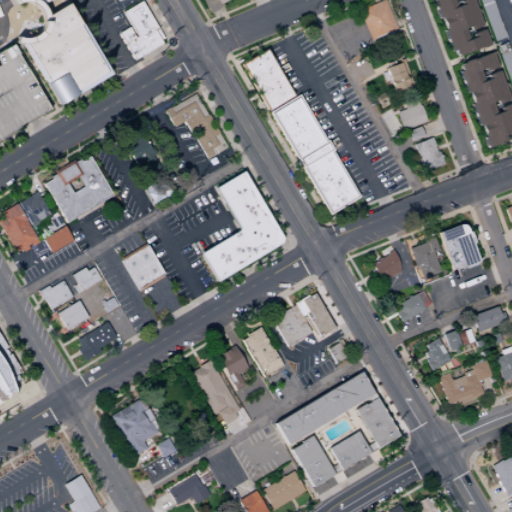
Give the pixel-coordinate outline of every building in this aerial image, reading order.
[(13,1),(15,0),(33,0),(36,1),(40,5),(43,8),(45,11),(46,14),(47,17),(48,25),(42,24),(42,21),(42,18),(41,16),(40,13),(38,11),(36,9),(33,7),(31,6),(28,5),(24,5),(21,5),(18,6),(17,7),(13,1)] [(199,0),(205,11),(229,0),(199,0)] [(380,0),(383,0),(396,30),(369,42),(356,11),(380,0)] [(445,43),(429,0),(454,0),(452,1),(453,4),(465,0),(472,0),(476,10),(477,10),(479,14),(477,14),(482,27),(463,33),(464,36),(464,37),(483,30),(489,47),(478,50),(478,49),(454,58),(451,52),(449,53),(445,43)] [(505,38),(490,0),(477,0),(493,42),(505,38)] [(121,12),(140,1),(157,29),(153,31),(161,44),(133,61),(117,33),(127,27),(133,38),(135,37),(121,12)] [(47,17),(65,6),(106,77),(57,107),(22,46),(27,46),(31,45),(36,43),(40,40),(43,37),(46,32),(47,29),(48,25),(47,17)] [(48,25),(47,29),(46,32),(43,37),(40,40),(36,43),(31,45),(27,46),(22,46),(18,46),(20,39),(23,40),(27,40),(29,39),(32,38),(34,37),(36,35),(38,33),(40,30),(41,28),(42,24),(48,25)] [(0,50),(9,45),(47,110),(0,137),(0,50)] [(263,48),(291,95),(264,111),(236,64),(263,48)] [(511,94),(511,59),(509,51),(498,56),(511,94)] [(484,150),(503,143),(501,138),(506,136),(507,139),(511,137),(511,111),(510,105),(492,112),(490,108),(509,101),(504,88),(505,88),(504,84),(503,84),(498,71),(480,78),(478,74),(497,68),(492,55),(493,55),(492,52),(472,60),(471,59),(461,63),(461,64),(458,65),(458,67),(457,67),(459,72),(456,73),(484,150)] [(383,69),(398,63),(407,88),(392,94),(383,69)] [(162,111),(192,93),(209,121),(206,123),(210,129),(213,127),(224,147),(205,159),(183,121),(172,127),(162,111)] [(296,94),(323,140),(324,140),(330,150),(329,151),(356,197),(326,215),(265,112),(296,94)] [(394,113),(403,110),(401,103),(415,98),(418,106),(424,122),(400,130),(394,113)] [(406,131),(418,126),(422,136),(410,141),(406,131)] [(157,167),(139,133),(120,143),(133,168),(142,163),(147,173),(157,167)] [(411,144),(430,137),(433,146),(433,147),(434,149),(435,152),(436,151),(441,164),(421,172),(411,144)] [(40,184),(49,179),(47,177),(52,174),(51,172),(71,160),(72,162),(77,159),(78,161),(87,156),(110,196),(64,223),(40,184)] [(210,188),(239,171),(279,238),(278,244),(212,283),(195,254),(234,231),(234,229),(210,188)] [(16,203),(34,192),(48,215),(29,226),(16,203)] [(0,230),(0,218),(2,217),(0,214),(0,212),(14,204),(37,243),(30,246),(29,244),(26,246),(28,249),(22,252),(20,249),(14,253),(1,232),(0,230)] [(501,208),(510,205),(511,204),(511,224),(508,226),(501,208)] [(434,233),(462,223),(476,262),(458,269),(457,266),(454,267),(455,268),(448,270),(434,233)] [(41,239),(63,226),(71,241),(50,253),(41,239)] [(407,249),(413,246),(422,243),(421,241),(428,238),(432,237),(437,251),(431,253),(438,272),(430,275),(431,277),(420,281),(407,249)] [(118,261),(144,245),(161,274),(135,290),(118,261)] [(379,282),(374,274),(369,264),(377,260),(388,254),(398,272),(379,282)] [(69,275),(74,285),(70,287),(74,294),(98,280),(91,267),(84,271),(82,267),(69,275)] [(36,291),(46,285),(47,288),(59,281),(69,297),(48,309),(42,299),(42,298),(40,299),(36,291)] [(299,301),(312,293),(332,328),(317,337),(303,314),(306,313),(299,301)] [(414,293),(416,296),(422,306),(423,308),(399,323),(394,314),(390,308),(414,293)] [(416,296),(421,293),(427,305),(422,306),(416,296)] [(98,305),(99,304),(98,302),(101,300),(102,302),(110,297),(115,306),(103,313),(98,305)] [(55,314),(76,301),(86,318),(65,330),(55,314)] [(292,304),(299,301),(306,313),(303,314),(302,316),(300,317),(292,304)] [(285,309),(289,307),(292,304),(300,317),(303,322),(302,322),(295,326),(285,309)] [(471,315),(474,322),(472,323),(475,332),(501,323),(495,306),(471,315)] [(285,309),(295,326),(302,322),(308,333),(284,347),(268,319),(285,309)] [(104,322),(113,338),(108,341),(94,349),(96,353),(81,362),(76,353),(73,348),(77,346),(73,340),(104,322)] [(257,327),(269,347),(281,366),(262,377),(240,339),(244,337),(243,335),(257,327)] [(455,333),(467,329),(471,341),(460,345),(455,333)] [(440,334),(453,330),(459,347),(446,352),(440,334)] [(496,333),(498,337),(499,342),(485,347),(482,338),(496,333)] [(0,338),(17,368),(2,377),(1,373),(0,371),(0,338)] [(434,338),(448,360),(429,371),(422,360),(424,359),(423,357),(421,353),(425,350),(422,345),(434,338)] [(324,349),(336,343),(339,349),(341,347),(346,356),(333,364),(324,349)] [(212,357),(230,347),(232,345),(246,369),(236,375),(242,385),(232,391),(212,357)] [(499,355),(497,350),(508,346),(510,351),(499,355)] [(511,351),(511,354),(511,380),(511,381),(506,383),(505,380),(499,382),(491,358),(499,355),(510,351),(511,351)] [(208,359),(216,372),(214,373),(240,415),(222,426),(215,414),(212,416),(186,373),(196,368),(195,367),(199,364),(208,359)] [(468,366),(483,360),(489,376),(480,380),(475,381),(481,396),(446,409),(434,377),(445,373),(448,381),(461,376),(460,373),(469,370),(468,366)] [(0,401),(7,397),(6,396),(8,395),(5,386),(3,379),(2,377),(1,373),(0,371),(0,401)] [(356,372),(369,393),(282,446),(269,424),(356,372)] [(350,410),(360,404),(361,405),(372,398),(395,436),(373,449),(369,442),(350,410)] [(154,433),(135,400),(106,416),(130,456),(143,448),(139,441),(154,433)] [(353,432),(362,447),(366,453),(337,471),(333,464),(324,449),(353,432)] [(306,436),(325,469),(329,475),(307,488),(285,451),(296,444),(295,443),(306,436)] [(165,438),(172,451),(160,458),(152,445),(165,438)] [(362,447),(369,442),(373,449),(370,450),(366,453),(362,447)] [(487,466),(497,460),(499,459),(500,460),(507,456),(511,465),(511,488),(503,493),(487,466)] [(333,464),(325,469),(329,475),(334,472),(337,471),(333,464)] [(257,491),(290,471),(302,491),(289,499),(269,511),(257,491)] [(206,472),(211,480),(203,485),(198,477),(206,472)] [(191,475),(198,486),(201,485),(207,495),(192,504),(188,497),(173,506),(168,498),(164,491),(191,475)] [(68,511),(73,510),(67,501),(86,491),(96,508),(89,511),(68,511)] [(252,491),(264,511),(241,511),(235,501),(252,491)] [(414,501),(423,496),(428,506),(432,504),(436,511),(417,511),(416,509),(418,508),(414,501)]
